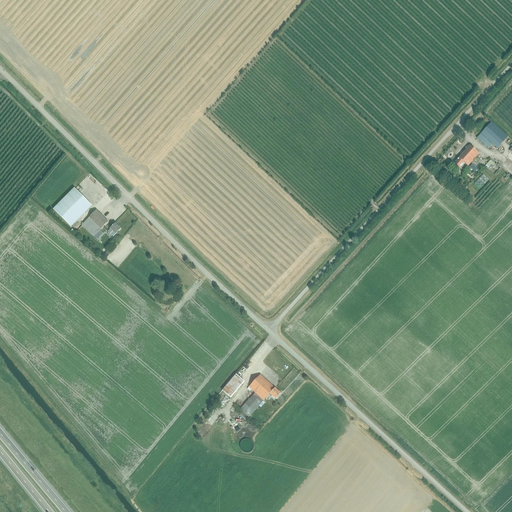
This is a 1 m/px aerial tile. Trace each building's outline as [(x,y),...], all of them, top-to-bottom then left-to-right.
[(477,138),(486,146),(488,148),(491,145),(486,140),(487,139),(498,149),(508,137),(492,122),(477,138)] [(468,166),(479,154),(471,146),(454,163),(460,169),(465,163),(468,166)] [(490,157),(484,165),(494,173),(500,165),(490,157)] [(93,206),(75,189),(54,210),(72,228),(93,206)] [(97,210),(82,225),(94,236),(100,230),(108,221),(97,210)] [(110,228),(108,231),(110,234),(113,231),(116,234),(121,229),(115,223),(110,228)] [(100,230),(94,236),(97,239),(103,233),(100,230)] [(281,393),(274,386),(261,374),(249,386),(252,389),(264,400),(270,394),(276,399),(281,393)] [(236,375),(223,391),(231,397),(244,382),(236,375)] [(254,394),(241,409),(249,416),(259,405),(262,402),(254,394)] [(248,439),(247,439),(245,439),(244,440),(243,440),(242,442),(241,443),(240,444),(240,446),(240,447),(241,449),(242,450),(243,451),(244,452),(245,453),(247,453),(248,453),(250,452),(251,452),(252,451),(253,450),(253,449),(254,447),(254,446),(254,445),(253,443),(253,442),(252,441),(251,440),(250,439),(248,439)]
